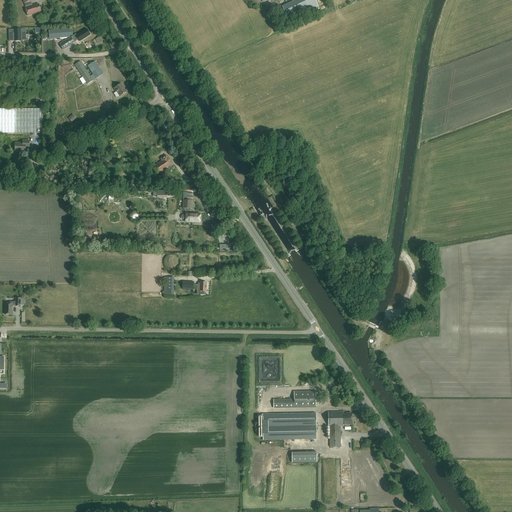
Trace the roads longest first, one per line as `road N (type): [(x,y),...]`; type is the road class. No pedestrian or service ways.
road 1 (unclassified): [(318,331),(0,327)]
road 2 (tertiary): [(318,331),(162,97)]
road 3 (track): [(476,511),(383,367),(374,345),(378,329),(368,324)]
road 4 (tertiary): [(435,511),(318,331)]
road 5 (unclassified): [(0,179),(162,97)]
road 6 (track): [(129,46),(102,54),(0,55)]
